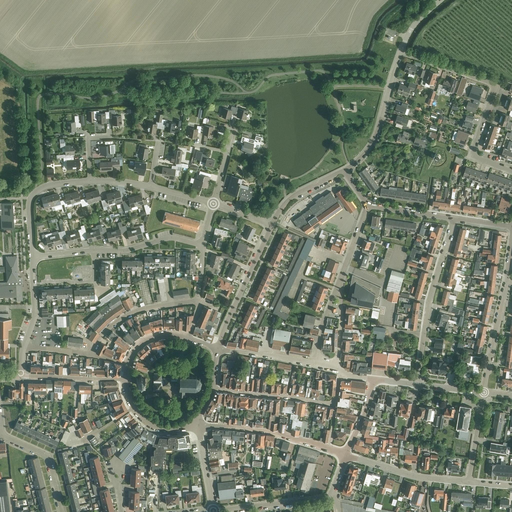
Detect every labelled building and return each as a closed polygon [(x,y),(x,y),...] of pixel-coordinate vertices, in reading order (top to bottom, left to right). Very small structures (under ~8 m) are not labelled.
[(404,71),(414,74),(416,67),(407,63),(404,71)] [(433,85),(437,74),(430,71),(426,82),(430,84),(430,86),(432,87),(433,85)] [(447,90),(453,92),(457,80),(451,78),(450,81),(444,80),(442,85),(448,87),(447,90)] [(461,95),(465,83),(461,82),(457,93),(461,95)] [(410,89),(414,90),(416,85),(410,83),(408,87),(400,85),(397,92),(408,95),(410,89)] [(481,95),(483,89),(473,86),(469,97),(475,99),(476,96),(480,98),(481,95)] [(427,104),(431,105),(433,100),(433,99),(436,91),(431,90),(428,98),(429,98),(427,104)] [(467,105),(465,105),(466,108),(465,109),(475,113),(477,105),(479,105),(480,102),(474,100),(473,103),(468,101),(467,105)] [(401,106),(397,104),(395,111),(404,114),(407,108),(408,105),(402,103),(401,106)] [(235,113),(236,107),(231,106),(230,110),(223,108),(221,116),(230,119),(231,113),(235,113)] [(236,107),(235,113),(237,114),(237,117),(245,119),(248,110),(239,108),(236,107)] [(105,118),(109,118),(108,108),(105,109),(105,113),(99,113),(98,111),(93,111),(88,111),(88,121),(97,121),(97,123),(106,122),(105,118)] [(108,108),(109,118),(112,118),(112,125),(121,124),(121,115),(115,116),(115,110),(109,110),(109,108),(108,108)] [(160,128),(161,122),(162,114),(157,113),(155,123),(148,122),(147,131),(155,133),(156,128),(160,128)] [(511,116),(511,113),(510,113),(509,115),(502,113),(500,118),(509,121),(510,116),(511,116)] [(400,127),(408,130),(409,127),(406,126),(408,119),(397,115),(395,122),(401,124),(400,127)] [(472,120),(473,117),(466,115),(465,118),(466,118),(465,121),(464,120),(462,128),(470,130),(472,123),(471,123),(472,120)] [(80,123),(78,123),(78,116),(75,116),(75,122),(66,122),(67,131),(70,131),(70,134),(75,134),(74,131),(76,131),(76,126),(77,126),(77,127),(80,127),(80,123)] [(507,126),(509,121),(500,118),(498,123),(505,126),(504,128),(510,131),(511,127),(507,126)] [(161,122),(160,128),(165,129),(165,130),(174,132),(175,125),(180,126),(181,121),(176,120),(176,123),(167,121),(167,120),(161,119),(161,122)] [(200,133),(201,126),(197,125),(197,124),(194,124),(194,125),(190,124),(188,137),(196,138),(197,132),(200,133)] [(488,130),(496,132),(498,126),(490,124),(488,130)] [(201,126),(200,133),(203,133),(203,134),(212,136),(213,127),(204,125),(204,127),(201,126)] [(494,138),(496,132),(488,130),(487,135),(494,138)] [(411,141),(408,140),(410,133),(404,131),(403,134),(399,133),(397,140),(410,144),(411,141)] [(458,143),(465,145),(467,139),(468,137),(464,135),(464,133),(458,131),(455,140),(458,141),(458,143)] [(256,143),(260,144),(262,137),(256,135),(254,140),(242,136),(241,142),(244,143),(242,151),(251,153),(252,147),(255,147),(256,143)] [(492,144),(494,138),(487,135),(485,141),(492,144)] [(428,145),(430,145),(431,142),(416,137),(414,144),(427,148),(428,145)] [(65,154),(56,155),(57,158),(73,157),(73,154),(74,154),(74,145),(65,146),(65,143),(65,139),(60,139),(60,143),(60,148),(65,148),(65,154)] [(491,149),(492,144),(485,141),(483,147),(486,148),(490,149),(491,149)] [(507,158),(511,141),(510,141),(509,141),(507,149),(504,148),(501,156),(507,158)] [(106,157),(113,157),(112,153),(115,153),(114,144),(108,144),(108,146),(99,146),(99,155),(106,154),(106,157)] [(139,158),(147,159),(148,148),(145,148),(146,145),(139,144),(138,150),(140,150),(139,158)] [(449,152),(459,155),(460,150),(451,147),(449,152)] [(177,166),(181,167),(182,163),(180,163),(182,151),(175,149),(174,157),(170,156),(170,161),(176,163),(175,166),(177,166)] [(204,165),(213,168),(215,160),(208,159),(209,155),(201,153),(202,152),(197,151),(195,159),(200,160),(199,161),(205,163),(204,165)] [(73,157),(57,158),(64,158),(64,163),(64,169),(67,169),(71,169),(80,169),(80,160),(74,160),(73,157)] [(100,162),(100,170),(112,170),(112,167),(119,166),(119,160),(122,160),(122,158),(111,158),(112,162),(100,162)] [(130,161),(129,165),(134,166),(133,170),(141,171),(140,174),(144,175),(146,163),(135,161),(135,162),(130,161)] [(175,166),(172,165),(171,168),(163,167),(161,174),(168,175),(168,179),(173,179),(175,169),(177,170),(177,166),(175,166)] [(469,178),(472,169),(466,167),(463,177),(467,178),(466,181),(468,182),(469,179),(469,178)] [(363,179),(370,174),(365,168),(359,172),(363,179)] [(474,180),(478,171),(472,169),(469,178),(469,179),(473,180),(472,183),(474,184),(475,181),(474,180)] [(194,178),(192,187),(200,189),(201,186),(207,188),(210,177),(211,174),(200,171),(199,175),(197,179),(194,178)] [(480,182),(483,173),(478,171),(474,180),(475,181),(479,182),(478,185),(480,185),(481,183),(480,182)] [(485,184),(486,182),(489,175),(483,173),(480,182),(481,183),(484,184),(483,187),(485,187),(486,184),(485,184)] [(492,184),(495,175),(489,173),(489,175),(486,182),(490,184),(489,187),(491,187),(492,185),(492,184)] [(368,185),(374,180),(370,174),(363,179),(368,185)] [(497,186),(501,177),(495,175),(492,184),(492,185),(496,186),(495,189),(497,189),(498,187),(497,186)] [(231,176),(227,193),(237,196),(238,195),(240,195),(239,200),(251,203),(252,198),(251,198),(252,195),(253,195),(254,191),(248,189),(249,187),(240,184),(242,179),(231,176)] [(503,188),(506,179),(501,177),(497,186),(498,187),(502,188),(501,191),(503,191),(504,189),(503,188)] [(509,190),(511,181),(506,179),(503,188),(504,189),(507,190),(506,193),(509,193),(510,191),(509,190)] [(374,180),(368,185),(372,191),(379,186),(374,180)] [(385,197),(386,189),(381,188),(381,191),(379,191),(379,192),(377,191),(377,195),(380,195),(380,196),(385,197)] [(350,213),(356,208),(342,189),(336,193),(338,196),(335,198),(331,192),(324,197),(323,195),(315,201),(316,203),(310,207),(310,208),(307,211),(309,213),(304,217),(302,215),(293,221),(299,228),(304,224),(306,225),(303,227),(307,233),(345,206),(350,213)] [(393,198),(394,190),(386,189),(385,197),(393,198)] [(401,199),(402,191),(394,190),(393,198),(401,199)] [(439,208),(440,199),(442,191),(437,190),(436,201),(433,201),(432,207),(439,208)] [(92,193),(94,201),(101,199),(98,191),(92,193)] [(113,193),(115,201),(122,200),(119,191),(113,193)] [(409,200),(410,192),(402,191),(401,199),(409,200)] [(85,206),(83,199),(80,200),(78,192),(71,194),(74,205),(81,203),(82,207),(85,206)] [(417,201),(418,194),(410,192),(409,200),(417,201)] [(453,209),(454,203),(455,193),(452,192),(451,200),(447,199),(446,209),(453,209)] [(88,202),(94,201),(92,193),(85,194),(86,198),(83,199),(85,206),(88,205),(88,202)] [(107,199),(104,200),(106,206),(109,205),(109,203),(115,201),(113,193),(106,195),(107,199)] [(58,194),(51,196),(54,207),(55,210),(62,209),(63,212),(66,211),(63,200),(60,201),(58,194)] [(72,205),(74,205),(71,194),(65,196),(66,199),(63,200),(66,211),(65,207),(68,206),(67,204),(71,203),(72,205)] [(418,194),(417,201),(425,202),(426,195),(418,194)] [(134,197),(137,205),(143,203),(141,195),(134,197)] [(45,198),(42,199),(42,200),(43,202),(45,209),(48,208),(51,207),(52,208),(54,207),(51,196),(45,198)] [(129,200),(125,201),(128,210),(131,209),(131,207),(137,205),(134,197),(128,199),(129,200)] [(446,209),(447,199),(448,197),(445,197),(444,199),(440,199),(439,208),(446,209)] [(502,197),(499,209),(500,209),(499,211),(504,213),(511,214),(511,211),(509,210),(511,200),(502,197)] [(454,203),(453,209),(460,210),(460,204),(462,199),(458,198),(457,204),(454,203)] [(476,213),(483,214),(484,208),(485,198),(482,198),(481,204),(478,204),(477,207),(476,213)] [(470,206),(471,206),(471,200),(468,200),(467,206),(464,205),(463,211),(469,212),(470,206)] [(0,214),(1,215),(1,230),(14,229),(13,202),(2,203),(0,203),(0,296),(16,296),(16,301),(22,301),(22,285),(22,284),(22,283),(22,282),(21,281),(18,281),(17,256),(5,257),(7,282),(0,282),(0,214)] [(484,208),(483,214),(490,215),(490,214),(493,214),(495,202),(492,202),(491,209),(484,208)] [(162,223),(197,232),(200,221),(165,212),(162,223)] [(380,226),(382,226),(382,221),(379,221),(380,216),(373,215),(372,224),(375,225),(375,227),(380,228),(380,226)] [(228,219),(228,221),(221,218),(219,225),(233,229),(232,231),(235,232),(237,226),(231,224),(232,220),(228,219)] [(393,228),(394,220),(386,219),(385,227),(393,228)] [(400,229),(401,221),(394,220),(393,228),(400,229)] [(407,230),(408,222),(401,221),(400,229),(407,230)] [(124,233),(122,226),(121,222),(117,223),(119,229),(113,231),(115,239),(122,237),(121,234),(124,233)] [(408,222),(407,230),(415,231),(416,223),(408,222)] [(95,240),(92,231),(86,233),(84,225),(80,226),(81,229),(84,239),(87,238),(88,241),(95,240)] [(98,230),(92,231),(95,240),(104,237),(103,234),(101,228),(101,225),(97,226),(98,230)] [(134,230),(136,238),(142,236),(141,233),(144,232),(143,225),(139,226),(140,228),(134,230)] [(429,230),(441,234),(443,227),(437,225),(436,228),(431,226),(429,230)] [(136,238),(134,230),(127,232),(125,226),(122,226),(124,233),(127,232),(129,240),(136,238)] [(243,237),(250,240),(255,230),(248,226),(243,237)] [(115,239),(113,231),(107,233),(105,227),(101,228),(103,234),(107,233),(109,241),(115,239)] [(302,235),(308,238),(309,236),(289,227),(288,229),(302,235)] [(461,228),(459,235),(465,236),(470,238),(477,239),(478,236),(471,235),(468,234),(469,230),(461,228)] [(81,240),(84,239),(81,229),(78,230),(79,232),(72,234),(74,242),(81,240)] [(74,242),(72,234),(66,235),(65,230),(61,231),(63,238),(66,237),(68,244),(74,242)] [(282,235),(290,239),(292,233),(285,230),(282,235)] [(429,230),(428,233),(431,234),(430,237),(433,238),(438,240),(441,234),(429,230)] [(493,230),(491,241),(494,241),(500,242),(501,235),(499,234),(499,231),(493,230)] [(58,231),(51,233),(54,244),(61,242),(60,239),(63,238),(61,231),(58,232),(58,231)] [(48,246),(54,244),(51,233),(45,234),(41,235),(43,242),(46,241),(48,246)] [(323,239),(325,235),(321,233),(319,237),(316,245),(321,246),(323,239)] [(218,244),(220,245),(221,242),(219,241),(220,237),(216,236),(217,235),(213,234),(211,244),(218,245),(218,244)] [(287,244),(290,239),(282,235),(280,241),(287,244)] [(469,241),(464,240),(465,236),(459,235),(457,241),(463,243),(469,244),(469,241)] [(299,256),(304,259),(306,260),(314,241),(308,238),(299,256)] [(333,243),(345,248),(347,242),(337,238),(335,244),(333,243)] [(436,247),(438,240),(433,238),(432,242),(426,240),(425,240),(424,242),(436,247)] [(370,250),(372,251),(375,244),(364,240),(361,246),(363,247),(362,250),(369,253),(370,250)] [(285,249),(287,244),(280,241),(278,246),(285,249)] [(465,247),(462,247),(463,243),(457,241),(455,248),(461,249),(471,252),(472,249),(465,247)] [(239,258),(243,260),(247,251),(245,250),(247,246),(239,242),(234,252),(236,253),(235,256),(239,258)] [(434,253),(436,247),(424,242),(423,245),(424,245),(424,246),(427,247),(430,248),(428,251),(434,253)] [(343,253),(345,248),(333,243),(331,249),(343,253)] [(282,255),(285,249),(278,246),(275,251),(282,255)] [(460,253),(461,249),(455,248),(454,255),(465,258),(466,255),(460,253)] [(280,260),(282,255),(275,251),(273,257),(280,260)] [(357,262),(365,265),(368,256),(361,253),(357,262)] [(480,253),(480,256),(489,257),(489,261),(498,262),(499,255),(489,254),(482,253),(480,253)] [(209,266),(217,267),(220,256),(211,254),(210,258),(211,258),(209,266)] [(417,258),(431,263),(433,256),(428,254),(426,257),(418,255),(417,258)] [(277,266),(280,260),(273,257),(270,262),(277,266)] [(308,271),(313,259),(310,258),(305,270),(308,271)] [(429,270),(431,263),(417,258),(420,259),(418,263),(424,264),(423,268),(429,270)] [(462,267),(464,268),(465,265),(463,265),(463,264),(461,264),(461,263),(458,263),(459,259),(453,258),(451,264),(457,266),(462,267)] [(323,278),(332,282),(335,273),(339,263),(330,260),(326,270),(323,278)] [(98,269),(109,269),(109,261),(101,261),(101,264),(100,264),(100,267),(98,267),(98,269)] [(237,273),(240,266),(233,263),(227,276),(234,279),(237,273)] [(456,269),(457,266),(451,264),(450,271),(455,272),(464,275),(465,271),(456,269)] [(266,272),(273,275),(276,269),(268,266),(266,272)] [(182,267),(181,272),(185,272),(184,279),(192,280),(193,276),(193,273),(194,273),(194,270),(196,270),(196,268),(185,267),(182,267)] [(403,278),(404,273),(392,270),(390,277),(391,278),(387,290),(389,290),(387,300),(396,302),(399,293),(403,278)] [(213,272),(206,271),(205,278),(209,279),(209,275),(212,276),(213,272)] [(455,276),(455,272),(450,271),(448,277),(461,281),(462,277),(455,276)] [(496,279),(496,272),(485,271),(484,274),(490,275),(490,278),(496,279)] [(271,280),(273,275),(266,272),(263,277),(271,280)] [(379,295),(380,287),(352,275),(352,279),(351,279),(349,283),(351,284),(348,297),(351,298),(351,302),(360,304),(360,305),(364,306),(364,305),(373,306),(373,305),(379,306),(381,296),(379,295)] [(268,286),(271,280),(263,277),(261,282),(268,286)] [(461,281),(448,277),(446,285),(455,287),(454,290),(461,291),(462,285),(456,284),(457,280),(461,281)] [(218,285),(217,287),(223,290),(224,289),(226,290),(224,295),(228,297),(230,292),(231,292),(233,286),(230,284),(230,283),(217,278),(216,280),(218,282),(217,284),(218,285)] [(266,291),(268,286),(261,282),(258,288),(266,291)] [(494,292),(495,286),(483,284),(482,287),(488,288),(488,292),(494,292)] [(318,290),(326,293),(328,287),(320,285),(318,290)] [(89,287),(89,298),(94,298),(94,301),(98,301),(97,297),(95,294),(94,294),(94,289),(91,289),(91,287),(89,287)] [(263,296),(266,291),(258,288),(256,293),(263,296)] [(125,293),(124,293),(128,290),(127,289),(123,291),(118,294),(119,297),(120,297),(122,301),(126,310),(133,306),(129,297),(127,298),(126,296),(125,296),(124,294),(125,293)] [(172,292),(173,299),(189,297),(188,289),(172,292)] [(323,299),(326,293),(318,290),(316,296),(323,299)] [(445,290),(443,296),(449,298),(454,299),(455,300),(456,296),(450,294),(451,291),(445,290)] [(204,298),(211,302),(213,296),(206,293),(204,298)] [(261,302),(263,296),(256,293),(253,299),(261,302)] [(100,322),(104,327),(109,322),(118,314),(125,310),(124,309),(120,303),(121,303),(117,294),(114,296),(112,298),(110,299),(107,301),(106,302),(108,304),(98,311),(97,309),(91,316),(99,323),(100,322)] [(321,304),(323,299),(316,296),(314,301),(321,304)] [(451,299),(449,298),(443,296),(441,303),(453,306),(454,299),(451,299)] [(98,305),(96,306),(97,308),(99,307),(105,303),(101,298),(99,300),(101,302),(98,305)] [(492,302),(480,300),(479,300),(479,303),(485,304),(485,308),(491,309),(492,302)] [(319,310),(321,304),(314,301),(312,307),(319,310)] [(249,308),(256,311),(259,306),(252,302),(249,308)] [(204,306),(196,325),(204,328),(210,331),(212,328),(211,327),(212,327),(214,322),(217,324),(219,319),(215,318),(218,312),(204,306)] [(347,306),(346,313),(358,315),(359,312),(359,309),(347,306)] [(418,315),(419,309),(406,307),(405,310),(413,311),(412,315),(418,315)] [(254,317),(256,311),(249,308),(246,313),(254,317)] [(464,316),(465,311),(460,310),(452,308),(452,310),(449,309),(448,311),(458,315),(458,314),(464,316)] [(437,318),(448,321),(450,315),(439,312),(437,318)] [(251,322),(254,317),(246,313),(244,319),(251,322)] [(345,322),(346,323),(351,323),(352,321),(354,321),(354,318),(358,318),(358,315),(346,313),(346,314),(345,322)] [(477,313),(477,317),(481,317),(480,321),(482,321),(488,323),(489,316),(477,313)] [(303,325),(313,328),(316,316),(306,314),(303,325)] [(183,315),(183,320),(182,329),(189,330),(190,320),(192,320),(193,316),(183,315)] [(61,327),(66,326),(65,316),(57,316),(57,327),(61,327)] [(98,333),(104,327),(100,322),(99,323),(91,316),(86,321),(98,333)] [(145,333),(141,326),(135,316),(133,317),(136,323),(132,325),(134,326),(136,329),(135,329),(140,336),(145,333)] [(450,322),(448,321),(437,318),(435,324),(442,326),(440,331),(447,333),(449,328),(448,328),(450,322)] [(11,329),(11,319),(0,319),(0,357),(9,357),(9,348),(10,348),(10,343),(8,343),(8,329),(11,329)] [(149,323),(141,326),(145,333),(151,331),(162,329),(162,319),(149,322),(149,323)] [(183,320),(182,320),(175,319),(174,329),(182,329),(183,320)] [(249,328),(251,322),(244,319),(241,324),(249,328)] [(416,329),(417,322),(406,321),(405,324),(408,324),(407,328),(416,329)] [(135,339),(129,333),(128,332),(128,331),(122,324),(119,326),(125,334),(123,336),(130,344),(135,339)] [(472,328),(472,329),(480,331),(485,332),(487,326),(481,324),(481,325),(478,324),(478,325),(477,327),(476,327),(474,327),(474,328),(472,328)] [(194,331),(192,335),(204,339),(204,340),(206,333),(207,333),(204,331),(204,330),(203,330),(204,328),(196,325),(195,328),(194,331)] [(140,336),(135,329),(134,330),(132,327),(129,329),(130,332),(129,333),(135,339),(140,336)] [(206,333),(204,340),(211,343),(214,336),(212,336),(215,328),(212,327),(211,327),(212,328),(210,331),(208,334),(206,333)] [(376,339),(384,340),(386,329),(373,327),(372,333),(377,334),(376,339)] [(272,348),(287,351),(290,332),(275,329),(272,348)] [(343,332),(343,337),(352,338),(353,336),(354,337),(353,339),(359,340),(359,336),(364,337),(364,334),(361,333),(360,333),(359,330),(352,329),(349,329),(349,332),(343,332)] [(485,332),(472,329),(472,330),(470,329),(469,332),(473,333),(476,334),(475,337),(478,338),(484,339),(485,332)] [(88,339),(94,343),(100,335),(93,330),(88,339)] [(113,341),(119,344),(126,349),(129,345),(112,331),(108,336),(113,341)] [(239,347),(241,338),(242,334),(238,333),(235,340),(234,340),(233,343),(228,342),(226,347),(236,349),(236,346),(239,347)] [(322,341),(321,350),(331,351),(332,342),(332,337),(329,337),(329,340),(326,340),(326,339),(326,336),(323,336),(323,337),(322,338),(322,341)] [(67,345),(82,347),(83,339),(68,337),(67,345)] [(241,338),(239,347),(258,351),(261,338),(253,337),(252,340),(241,338)] [(310,348),(311,348),(313,341),(292,337),(290,351),(306,354),(305,354),(310,355),(311,351),(310,351),(310,348)] [(483,346),(484,339),(478,338),(477,341),(472,340),(469,339),(468,343),(471,343),(483,346)] [(163,339),(157,341),(159,350),(158,351),(159,353),(158,353),(160,355),(163,353),(160,347),(165,346),(167,346),(166,345),(166,340),(166,339),(163,339)] [(342,344),(341,349),(349,350),(349,343),(355,344),(355,341),(342,339),(342,344)] [(434,348),(434,352),(442,353),(442,348),(441,348),(442,344),(443,344),(443,340),(436,339),(434,348)] [(158,358),(160,355),(158,353),(159,353),(158,351),(159,350),(157,341),(150,343),(152,350),(157,348),(157,350),(157,352),(155,354),(158,358)] [(101,342),(96,353),(101,356),(102,353),(106,347),(106,345),(101,342)] [(111,350),(114,344),(108,342),(106,345),(106,347),(111,350)] [(151,350),(152,350),(150,343),(146,345),(142,349),(149,358),(151,360),(152,362),(156,359),(153,354),(151,356),(148,353),(151,350)] [(481,352),(483,346),(471,343),(471,346),(473,347),(473,348),(476,348),(475,351),(481,352)] [(113,351),(110,357),(121,361),(125,350),(126,349),(119,344),(116,351),(111,349),(111,350),(113,351)] [(113,351),(111,350),(106,347),(102,353),(110,357),(113,351)] [(150,364),(152,362),(151,360),(149,358),(142,349),(137,353),(141,359),(144,357),(147,360),(150,364)] [(372,367),(387,369),(387,364),(395,367),(399,367),(399,368),(403,368),(403,369),(405,369),(410,369),(411,360),(410,360),(411,357),(405,357),(405,359),(403,358),(403,354),(383,352),(383,354),(373,353),(372,367)] [(341,353),(341,360),(344,360),(344,362),(343,365),(343,366),(345,366),(344,369),(349,369),(350,361),(350,360),(348,360),(348,358),(352,359),(353,358),(353,356),(353,355),(348,355),(348,353),(341,353)] [(471,363),(472,356),(464,355),(463,362),(468,363),(471,363)] [(471,363),(476,364),(479,365),(480,358),(472,356),(471,363)] [(68,375),(79,375),(79,366),(72,365),(72,359),(69,358),(68,363),(68,368),(68,374),(68,375)] [(110,367),(109,376),(117,376),(119,375),(121,365),(111,362),(104,360),(102,367),(105,367),(110,367)] [(132,367),(146,371),(147,368),(142,366),(143,363),(134,360),(132,367)] [(259,391),(261,374),(263,361),(259,360),(257,373),(259,373),(258,378),(255,377),(255,379),(254,390),(259,391)] [(438,360),(437,360),(437,361),(433,361),(432,363),(431,363),(430,368),(432,368),(431,370),(436,371),(436,372),(441,373),(442,372),(446,372),(447,363),(443,362),(443,361),(442,361),(442,360),(438,360)] [(350,361),(349,369),(353,370),(353,373),(359,374),(360,362),(350,361)] [(360,362),(359,374),(366,375),(367,373),(371,373),(372,367),(362,366),(363,363),(360,362)] [(68,374),(68,368),(63,367),(63,366),(59,366),(59,363),(55,363),(54,365),(56,365),(56,373),(63,374),(68,374)] [(476,364),(471,363),(468,363),(467,365),(465,373),(464,374),(464,376),(464,377),(465,377),(466,377),(467,373),(468,373),(468,372),(472,373),(473,374),(473,375),(476,376),(476,375),(478,374),(479,371),(478,371),(478,369),(478,367),(478,366),(477,366),(477,367),(476,366),(476,365),(476,364)] [(103,376),(103,370),(94,370),(94,366),(92,366),(93,366),(93,375),(96,375),(96,376),(103,376)] [(508,385),(509,374),(510,369),(504,368),(504,371),(508,372),(506,379),(503,378),(502,384),(508,385)] [(234,376),(235,370),(232,369),(231,375),(231,376),(227,376),(226,387),(232,387),(234,376)] [(163,378),(161,378),(161,373),(154,373),(153,381),(153,382),(153,390),(161,391),(161,386),(163,386),(171,386),(171,381),(177,381),(177,383),(176,383),(176,382),(175,383),(176,383),(175,386),(176,387),(179,387),(179,393),(178,393),(178,394),(179,394),(179,395),(180,395),(180,394),(183,395),(183,396),(184,396),(184,395),(185,395),(185,394),(184,394),(184,389),(186,389),(186,390),(188,390),(188,389),(190,389),(190,390),(191,390),(191,389),(194,389),(194,390),(195,390),(195,389),(198,388),(199,389),(200,388),(199,387),(200,385),(202,386),(202,384),(201,384),(201,382),(202,381),(202,380),(201,381),(199,379),(200,378),(199,377),(198,378),(196,377),(196,376),(195,376),(195,377),(192,377),(192,376),(191,375),(191,377),(188,377),(188,375),(187,375),(187,376),(185,376),(185,375),(185,374),(180,373),(180,375),(180,376),(180,377),(177,377),(177,379),(171,379),(171,378),(163,378)] [(246,378),(246,375),(247,373),(244,373),(243,376),(244,376),(244,378),(235,377),(235,376),(234,376),(232,387),(244,389),(245,381),(246,381),(247,379),(246,378)] [(325,374),(324,380),(330,381),(330,386),(335,386),(336,381),(336,380),(336,375),(325,374)] [(281,379),(281,383),(280,393),(286,393),(288,382),(285,381),(285,384),(283,384),(283,382),(284,382),(285,375),(283,375),(282,379),(281,379)] [(145,378),(144,379),(141,377),(141,376),(140,376),(140,377),(138,378),(136,378),(136,379),(137,380),(137,382),(135,383),(136,384),(138,383),(140,385),(140,386),(141,386),(141,385),(143,384),(145,385),(145,383),(144,383),(144,380),(146,379),(145,378)] [(290,384),(288,394),(293,394),(294,395),(294,393),(294,392),(294,391),(295,390),(296,386),(295,386),(295,385),(296,385),(295,384),(293,384),(294,379),(291,378),(290,383),(290,384)] [(311,389),(309,397),(318,400),(320,389),(321,389),(321,380),(317,379),(316,389),(315,389),(315,390),(311,389)] [(59,399),(62,399),(62,398),(62,394),(61,394),(62,381),(54,380),(54,386),(54,387),(54,388),(54,397),(57,397),(59,399)] [(70,389),(74,390),(75,382),(70,381),(63,381),(63,389),(70,390),(70,389)] [(340,389),(343,390),(346,390),(350,391),(350,390),(365,392),(366,384),(351,382),(349,382),(341,381),(340,388),(341,388),(341,389),(340,389)] [(266,382),(266,385),(268,385),(268,392),(279,393),(281,383),(269,382),(266,382)] [(16,390),(16,389),(9,389),(9,397),(15,397),(19,397),(23,397),(23,383),(19,383),(19,390),(16,390)] [(34,391),(34,389),(34,383),(28,383),(28,393),(25,393),(25,399),(30,400),(30,391),(34,391)] [(294,393),(294,395),(305,396),(306,391),(303,390),(304,385),(302,385),(302,384),(296,383),(296,385),(295,385),(295,386),(296,386),(295,390),(294,391),(294,392),(294,393)] [(112,402),(122,399),(120,392),(118,387),(104,390),(105,394),(107,394),(108,397),(110,396),(112,402)] [(377,403),(383,404),(386,391),(380,390),(377,403)] [(218,405),(218,407),(217,410),(220,411),(221,402),(223,393),(216,392),(214,400),(219,401),(218,405)] [(238,407),(240,396),(234,395),(233,404),(230,404),(230,405),(233,405),(233,406),(237,406),(236,410),(236,409),(235,413),(238,413),(238,407)] [(247,407),(249,396),(240,396),(238,407),(239,407),(247,407)] [(256,406),(258,397),(249,396),(247,407),(256,408),(256,406)] [(337,405),(349,407),(350,399),(352,400),(352,401),(358,402),(359,399),(348,397),(339,396),(338,400),(337,405)] [(387,405),(396,406),(397,397),(388,396),(387,405)] [(111,411),(125,404),(122,399),(112,402),(98,406),(99,408),(109,405),(111,411)] [(215,406),(218,407),(218,405),(219,401),(214,400),(212,400),(211,400),(203,415),(211,417),(213,411),(215,406)] [(287,400),(283,400),(281,411),(294,413),(294,414),(291,413),(290,418),(292,419),(292,420),(297,420),(297,417),(298,414),(300,402),(295,401),(294,407),(286,407),(287,400)] [(400,411),(399,415),(402,415),(409,417),(410,414),(412,402),(407,401),(406,404),(401,403),(400,411)] [(300,402),(298,414),(302,415),(304,416),(304,414),(307,415),(308,409),(305,409),(306,403),(300,402)] [(372,402),(369,414),(370,414),(370,418),(372,419),(373,415),(378,416),(379,410),(378,410),(379,408),(383,408),(384,404),(372,402)] [(110,413),(110,414),(113,420),(116,418),(127,410),(125,404),(111,411),(112,412),(110,413)] [(324,423),(325,417),(325,416),(327,407),(315,405),(312,421),(324,423)] [(467,430),(468,430),(472,407),(460,405),(456,428),(460,429),(458,438),(467,440),(469,433),(466,433),(467,430)] [(411,421),(409,430),(410,430),(409,435),(412,436),(413,432),(412,432),(412,431),(414,431),(414,427),(413,427),(414,422),(416,422),(417,421),(417,420),(416,419),(424,420),(425,417),(427,407),(420,406),(417,406),(416,412),(415,412),(415,415),(412,415),(411,421)] [(455,407),(454,407),(454,406),(452,406),(451,407),(450,407),(450,408),(447,407),(447,411),(446,411),(445,415),(441,414),(439,428),(442,429),(444,418),(448,418),(449,416),(454,417),(455,407)] [(427,407),(425,417),(430,418),(429,420),(433,421),(435,409),(432,408),(427,407)] [(494,437),(499,438),(503,412),(496,411),(494,426),(495,426),(494,437)] [(127,422),(133,417),(129,412),(120,419),(125,424),(126,423),(127,422)] [(336,414),(336,417),(354,421),(355,416),(355,415),(347,413),(347,414),(344,413),(344,414),(336,412),(336,414)] [(131,428),(138,422),(133,417),(127,422),(126,423),(125,424),(124,424),(124,425),(126,427),(128,425),(131,428)] [(301,429),(303,418),(297,417),(297,420),(292,420),(290,433),(299,435),(300,429),(301,429)] [(79,422),(84,433),(92,429),(87,418),(79,422)] [(286,423),(284,423),(284,418),(280,418),(280,422),(279,422),(278,431),(285,432),(286,423)] [(305,431),(307,422),(305,421),(305,418),(303,418),(301,429),(300,436),(304,437),(309,438),(310,432),(305,431)] [(20,433),(24,425),(25,423),(21,422),(20,424),(17,422),(13,430),(20,433)] [(126,432),(125,433),(130,439),(132,437),(143,427),(138,422),(131,428),(127,432),(126,432)] [(27,436),(31,429),(24,425),(20,433),(27,436)] [(144,442),(149,431),(144,428),(139,435),(138,437),(141,439),(140,440),(144,442)] [(346,433),(350,433),(350,429),(344,428),(344,432),(335,430),(334,438),(335,438),(335,439),(339,440),(339,439),(345,440),(346,433)] [(398,435),(397,438),(407,440),(409,429),(405,428),(403,436),(398,435)] [(34,439),(37,432),(31,429),(27,436),(34,439)] [(222,442),(222,438),(223,430),(213,430),(213,435),(214,435),(214,439),(219,439),(219,442),(222,442)] [(222,438),(222,442),(226,443),(226,444),(231,444),(231,439),(232,431),(223,430),(222,438)] [(153,443),(156,434),(151,432),(149,431),(144,442),(147,443),(149,440),(153,443)] [(41,442),(44,435),(37,432),(34,439),(41,442)] [(254,443),(255,439),(255,434),(246,432),(246,442),(254,443)] [(177,447),(186,445),(186,447),(191,447),(191,441),(189,433),(184,434),(184,435),(177,436),(176,436),(177,447)] [(177,447),(176,436),(168,436),(160,436),(160,435),(156,434),(153,443),(152,444),(156,446),(155,449),(154,449),(154,455),(152,456),(152,465),(162,465),(162,456),(165,455),(165,449),(178,448),(177,447)] [(255,434),(255,439),(258,439),(257,441),(256,441),(255,451),(255,453),(258,454),(258,447),(264,447),(265,435),(255,434)] [(48,445),(51,438),(44,435),(41,442),(48,445)] [(90,440),(94,445),(99,441),(95,436),(90,440)] [(51,438),(48,445),(55,448),(59,439),(56,438),(55,440),(51,438)] [(127,462),(130,465),(134,460),(131,458),(142,445),(134,438),(119,456),(127,463),(127,462)] [(222,442),(219,442),(214,442),(213,442),(213,438),(207,439),(208,443),(209,451),(210,451),(218,450),(222,450),(222,442)] [(276,442),(275,445),(282,446),(281,449),(284,450),(282,458),(289,460),(291,453),(287,452),(290,443),(277,439),(276,442)] [(353,449),(364,453),(367,447),(364,446),(364,445),(364,443),(364,442),(364,441),(357,439),(353,449)] [(103,449),(104,456),(113,454),(113,452),(114,452),(115,450),(114,450),(117,449),(116,443),(111,444),(111,447),(103,449)] [(490,452),(506,454),(507,445),(491,443),(490,452)] [(316,458),(318,459),(320,452),(299,446),(295,461),(301,463),(297,476),(299,477),(296,486),(302,488),(301,490),(308,493),(312,480),(311,480),(316,463),(315,463),(316,458)] [(60,460),(68,458),(66,451),(62,452),(62,451),(61,451),(61,449),(57,450),(58,453),(60,460)] [(405,462),(416,462),(417,455),(412,455),(413,451),(408,450),(403,449),(403,454),(406,454),(405,462)] [(218,450),(210,451),(211,456),(210,456),(213,472),(220,471),(218,450)] [(90,461),(91,464),(99,462),(98,456),(90,458),(88,452),(84,453),(86,462),(90,461)] [(429,457),(430,453),(425,452),(424,460),(423,460),(422,468),(428,469),(429,461),(429,458),(437,459),(438,455),(432,455),(432,457),(429,457)] [(30,467),(39,465),(37,457),(28,460),(30,467)] [(62,468),(69,466),(68,458),(60,460),(62,468)] [(449,462),(448,468),(451,468),(451,471),(459,472),(460,465),(459,465),(459,463),(459,462),(456,462),(455,463),(455,465),(453,465),(453,462),(452,462),(452,460),(449,460),(449,462)] [(495,475),(496,464),(491,464),(492,460),(489,460),(488,474),(495,475)] [(502,475),(503,461),(501,461),(501,465),(496,464),(495,475),(502,475)] [(88,470),(92,469),(101,467),(99,462),(91,464),(91,467),(88,467),(88,470)] [(228,463),(229,470),(239,469),(238,462),(228,463)] [(32,474),(41,472),(39,465),(30,467),(32,474)] [(64,475),(71,473),(69,466),(62,468),(64,475)] [(131,474),(140,474),(140,472),(144,472),(144,466),(138,466),(138,469),(131,468),(131,474)] [(356,467),(353,466),(353,467),(350,466),(349,472),(356,474),(358,469),(356,468),(356,467)] [(90,475),(102,472),(101,467),(92,469),(93,472),(89,473),(90,475)] [(34,481),(43,479),(41,472),(32,474),(34,481)] [(71,473),(64,475),(65,483),(73,481),(71,473)] [(367,473),(364,483),(369,485),(370,481),(379,484),(380,480),(379,480),(380,476),(372,473),(372,474),(367,473)] [(278,477),(272,477),(273,483),(275,483),(275,490),(286,488),(285,481),(281,482),(280,479),(278,479),(278,477)] [(357,480),(355,479),(347,477),(345,482),(353,484),(355,485),(357,480)] [(93,489),(99,488),(98,485),(105,483),(103,478),(95,480),(95,483),(92,484),(93,489)] [(386,489),(391,491),(394,480),(387,478),(384,485),(384,487),(380,486),(378,492),(384,494),(386,489)] [(43,479),(34,481),(35,488),(45,486),(43,479)] [(139,483),(140,480),(131,479),(130,485),(137,485),(137,488),(143,489),(143,483),(139,483)] [(9,511),(6,480),(0,480),(0,511),(9,511)] [(236,487),(235,485),(235,481),(232,481),(218,483),(218,489),(236,487)] [(68,493),(76,491),(74,483),(66,485),(68,493)] [(405,492),(404,494),(412,496),(413,497),(414,494),(416,491),(414,490),(415,485),(408,483),(407,486),(405,492)] [(236,496),(236,497),(244,496),(242,484),(235,485),(236,487),(236,494),(235,494),(236,496)] [(196,486),(192,487),(192,492),(193,504),(196,504),(196,501),(199,501),(199,494),(202,494),(201,488),(197,488),(196,486)] [(398,496),(401,488),(395,486),(393,495),(398,496)] [(220,499),(236,497),(236,496),(235,494),(236,494),(236,487),(218,489),(220,499)] [(350,495),(352,490),(344,487),(342,493),(345,494),(345,497),(352,499),(353,495),(350,495)] [(38,497),(47,495),(45,488),(36,490),(38,497)] [(101,496),(110,494),(108,489),(100,491),(99,488),(93,489),(95,495),(100,494),(101,496)] [(142,495),(143,489),(137,488),(137,492),(130,491),(130,497),(139,497),(139,495),(142,495)] [(435,489),(434,497),(438,498),(438,497),(443,498),(443,493),(444,490),(438,489),(438,488),(435,488),(435,489)] [(193,504),(192,492),(189,493),(188,489),(183,490),(183,496),(186,496),(187,502),(190,502),(191,504),(193,504)] [(172,495),(173,506),(176,506),(175,503),(179,503),(178,496),(181,496),(181,490),(175,491),(175,494),(172,495)] [(414,494),(413,497),(413,499),(412,499),(411,499),(410,501),(420,505),(424,493),(416,490),(416,491),(414,494)] [(70,500),(78,498),(76,491),(68,493),(70,500)] [(173,506),(172,495),(168,495),(168,491),(162,492),(163,498),(166,498),(166,504),(170,504),(170,506),(173,506)] [(461,503),(462,493),(452,492),(451,499),(455,499),(455,501),(458,501),(457,502),(461,503)] [(462,493),(461,503),(464,503),(466,503),(466,505),(472,505),(472,499),(471,499),(471,494),(462,493)] [(99,503),(111,499),(110,494),(101,496),(101,499),(98,500),(99,503)] [(39,504),(49,502),(47,495),(38,497),(39,504)] [(72,508),(79,506),(78,498),(70,500),(72,508)] [(486,508),(490,508),(491,502),(487,502),(488,498),(479,498),(479,504),(486,505),(486,508)] [(41,511),(50,509),(49,502),(39,504),(41,511)] [(141,506),(141,503),(129,502),(129,508),(136,508),(135,511),(141,511),(142,506),(141,506)]
